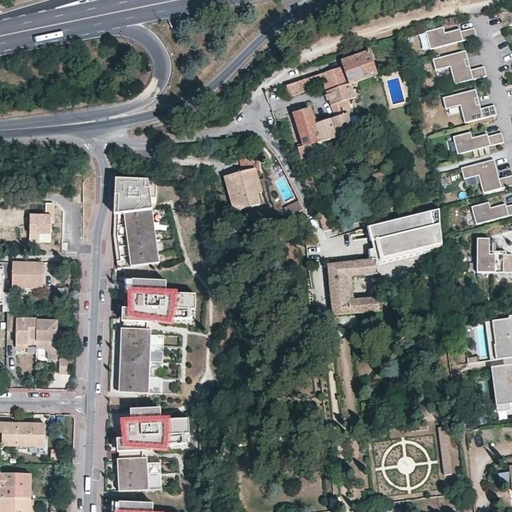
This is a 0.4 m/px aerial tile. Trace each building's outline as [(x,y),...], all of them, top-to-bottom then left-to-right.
[(474,38),(472,28),(458,32),(458,30),(442,34),(441,28),(423,33),(428,50),(474,38)] [(297,147),(300,157),(325,150),(322,141),(351,132),(349,127),(345,116),(349,115),(348,112),(349,111),(345,99),(353,97),(348,83),(376,74),(368,51),(340,61),(341,66),(285,85),(288,96),(307,90),(306,87),(323,81),(335,118),(314,124),(309,107),(292,112),(302,145),(297,147)] [(463,51),(431,60),(434,71),(448,67),(452,85),(485,77),(482,67),(469,70),(468,66),(464,67),(463,60),(466,60),(463,51)] [(473,100),(476,99),(474,90),(441,99),(443,110),(457,107),(462,124),(494,116),(492,106),(478,110),(477,106),(474,107),(473,100)] [(353,113),(349,115),(345,116),(349,127),(356,124),(353,113)] [(501,144),(499,134),(485,137),(485,135),(470,139),(468,133),(450,138),(455,155),(501,144)] [(237,159),(240,172),(248,170),(254,194),(260,193),(250,156),(237,159)] [(495,168),(493,160),(460,168),(463,180),(477,176),(482,194),(511,185),(511,177),(511,176),(498,179),(497,175),(494,176),(492,169),(495,168)] [(240,172),(228,176),(237,210),(257,205),(254,194),(248,170),(240,172)] [(228,176),(223,177),(232,211),(236,210),(228,176)] [(145,181),(117,179),(116,198),(114,238),(118,269),(166,262),(159,210),(156,210),(150,189),(145,189),(145,181)] [(295,201),(281,208),(285,216),(300,209),(295,201)] [(511,215),(511,205),(505,207),(504,205),(489,208),(488,203),(470,207),(475,225),(511,215)] [(30,214),(29,242),(51,243),(51,223),(54,223),(54,204),(45,204),(45,214),(30,214)] [(366,249),(368,259),(372,259),(373,263),(439,246),(439,226),(438,207),(365,226),(370,248),(366,249)] [(328,209),(319,211),(324,230),(334,226),(328,209)] [(509,274),(510,256),(503,256),(486,256),(486,252),(486,240),(474,240),(474,274),(509,274)] [(372,259),(368,259),(324,264),(330,315),(378,311),(376,297),(349,300),(347,276),(374,273),(373,263),(372,259)] [(28,262),(13,261),(12,283),(27,283),(27,288),(44,288),(44,267),(28,266),(28,262)] [(11,312),(12,292),(3,292),(3,266),(0,266),(0,304),(3,304),(2,312),(8,312),(11,312)] [(46,266),(46,282),(62,282),(62,266),(46,266)] [(197,295),(167,294),(167,281),(125,280),(125,292),(131,293),(131,297),(125,296),(121,393),(162,394),(163,381),(185,382),(187,327),(196,328),(197,295)] [(35,327),(35,318),(20,318),(20,312),(11,312),(8,312),(7,331),(16,331),(16,348),(28,348),(28,345),(36,346),(37,327),(35,327)] [(511,316),(509,317),(510,319),(511,326),(498,328),(500,344),(495,345),(497,360),(511,357),(511,316)] [(498,328),(511,326),(510,319),(486,322),(491,361),(497,360),(495,345),(500,344),(498,328)] [(58,350),(58,320),(37,320),(37,327),(36,346),(36,349),(45,349),(48,353),(48,360),(58,360),(58,350)] [(511,364),(497,366),(502,398),(511,396),(511,364)] [(511,396),(502,398),(497,366),(492,367),(498,412),(511,410),(510,404),(511,404),(511,396)] [(124,427),(118,427),(117,492),(162,490),(161,477),(184,476),(183,453),(191,452),(189,420),(162,421),(161,409),(130,410),(131,422),(124,423),(124,427)] [(17,423),(0,422),(0,447),(3,448),(3,445),(16,445),(17,423)] [(45,423),(17,423),(16,445),(44,446),(45,423)] [(439,428),(445,474),(452,473),(446,427),(439,428)] [(61,449),(53,449),(52,458),(60,458),(61,449)] [(498,481),(507,480),(506,471),(498,472),(498,481)] [(0,472),(0,498),(29,499),(30,474),(0,472)] [(61,486),(52,486),(52,499),(60,499),(61,486)] [(28,511),(29,499),(0,498),(0,511),(28,511)] [(112,502),(111,511),(167,511),(168,504),(112,502)]
